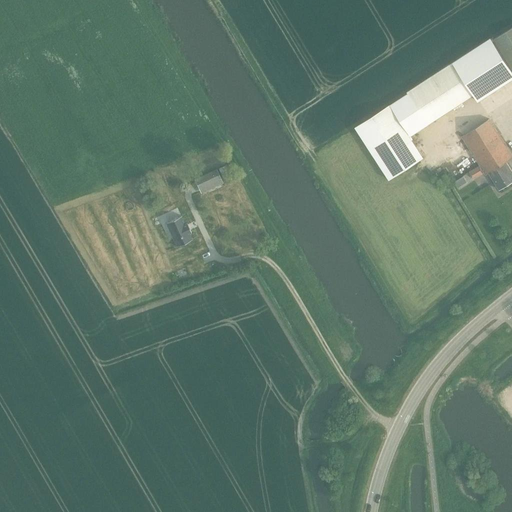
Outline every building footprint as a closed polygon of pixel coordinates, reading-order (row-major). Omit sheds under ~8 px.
[(511,27),(493,39),(511,69),(511,27)] [(428,124),(474,94),(453,63),(408,93),(428,124)] [(390,106),(356,128),(389,179),(423,156),(390,106)] [(511,156),(488,119),(461,136),(480,165),(469,172),(473,179),(484,172),(485,175),(489,173),(499,190),(511,181),(511,171),(506,162),(511,157),(511,156)] [(216,169),(194,179),(198,189),(220,179),(216,169)] [(178,245),(183,243),(185,248),(188,247),(194,260),(209,253),(190,210),(171,219),(179,234),(174,237),(178,245)]
